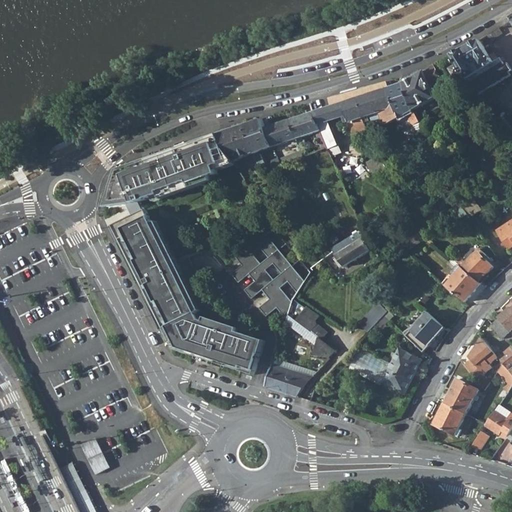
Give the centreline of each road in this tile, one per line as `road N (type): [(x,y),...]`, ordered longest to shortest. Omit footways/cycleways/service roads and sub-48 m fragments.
road 1 (secondary): [(90,184),(112,155),(156,130),(353,76),(511,2)]
road 2 (secondary): [(492,0),(376,55),(152,116),(68,167)]
road 3 (secondary): [(223,431),(172,402),(74,216)]
road 4 (residential): [(511,282),(457,343),(399,456)]
road 5 (tertiary): [(281,481),(465,471)]
road 6 (primary): [(65,511),(0,378)]
